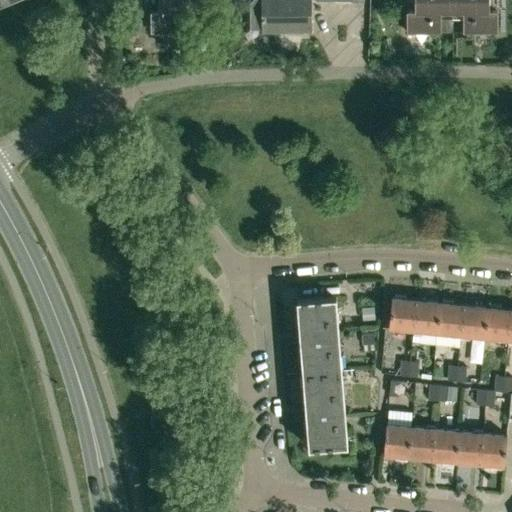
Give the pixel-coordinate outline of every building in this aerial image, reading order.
[(159,0),(159,12),(151,12),(151,32),(182,32),(182,14),(201,14),(200,0),(159,0)] [(311,29),(310,5),(310,0),(253,0),(250,3),(251,15),(257,21),(263,21),(263,30),(311,29)] [(407,32),(451,32),(451,0),(415,0),(415,11),(407,11),(407,32)] [(488,0),(451,0),(451,32),(453,32),(453,17),(463,17),(463,32),(497,32),(497,11),(489,11),(488,0)] [(297,299),(300,340),(303,373),(342,370),(337,296),(297,299)] [(389,326),(414,329),(417,299),(392,297),(389,326)] [(414,329),(438,331),(441,301),(417,299),(414,329)] [(438,331),(461,334),(464,304),(441,301),(438,331)] [(461,334),(485,336),(488,306),(464,304),(461,334)] [(485,336),(509,339),(511,309),(488,306),(485,336)] [(393,327),(385,326),(384,336),(392,337),(393,327)] [(401,359),(400,373),(400,374),(409,375),(411,360),(401,359)] [(419,361),(411,360),(409,375),(418,376),(419,361)] [(449,364),(448,379),(457,380),(458,365),(449,364)] [(467,366),(458,365),(457,380),(465,381),(467,366)] [(303,373),(306,413),(309,447),(348,444),(342,370),(303,373)] [(496,375),(495,388),(495,390),(503,391),(505,376),(496,375)] [(511,376),(505,376),(503,391),(511,392),(511,391),(511,376)] [(398,396),(400,381),(391,379),(389,395),(398,396)] [(439,384),(430,383),(428,399),(438,400),(439,384)] [(448,385),(439,384),(438,400),(446,400),(448,385)] [(486,389),(478,388),(477,404),(485,404),(486,389)] [(495,390),(486,389),(485,404),(494,405),(495,390)] [(384,453),(409,456),(411,426),(386,423),(384,453)] [(409,456),(432,458),(435,428),(411,426),(409,456)] [(432,458),(456,460),(459,430),(435,428),(432,458)] [(456,460),(480,462),(482,432),(459,430),(456,460)] [(505,465),(507,434),(482,432),(480,462),(505,465)]
